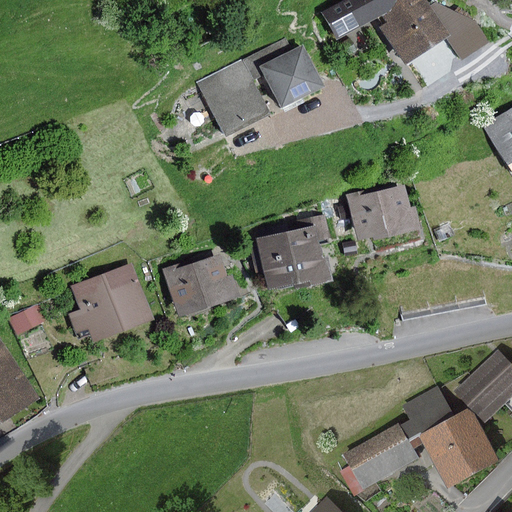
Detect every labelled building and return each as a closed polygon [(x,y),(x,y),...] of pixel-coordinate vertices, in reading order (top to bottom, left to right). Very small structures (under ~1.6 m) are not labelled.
[(340,0),(317,13),(331,39),(377,13),(400,0),(340,0)] [(400,0),(377,13),(383,23),(376,27),(400,65),(443,38),(444,37),(426,8),(420,0),(400,0)] [(433,3),(426,8),(444,37),(443,38),(458,61),(487,42),(473,21),(433,3)] [(284,40),(194,83),(220,137),(266,115),(249,79),(258,75),(274,108),(318,87),(298,46),(289,51),(284,40)] [(511,106),(480,126),(503,165),(511,159),(511,106)] [(364,191),(343,196),(353,241),(366,238),(367,241),(417,230),(412,205),(407,206),(402,185),(364,194),(364,191)] [(295,230),(251,239),(262,291),(286,287),(287,291),(326,283),(321,255),(316,256),(314,242),(328,239),(323,216),(293,222),(295,230)] [(176,264),(158,270),(173,317),(235,297),(228,275),(223,277),(216,255),(177,268),(176,264)] [(127,265),(67,286),(76,310),(66,314),(73,333),(83,329),(88,343),(148,321),(127,265)] [(478,268),(394,284),(400,316),(484,299),(478,268)] [(299,298),(275,312),(282,325),(306,311),(299,298)] [(36,306),(7,319),(15,336),(43,322),(36,306)] [(0,340),(0,422),(36,400),(0,340)] [(511,397),(511,370),(511,369),(511,366),(498,351),(453,392),(483,424),(511,397)] [(82,370),(87,387),(118,377),(113,360),(82,370)] [(399,406),(407,421),(421,446),(445,491),(471,477),(497,463),(471,414),(465,409),(453,416),(437,387),(399,406)] [(407,421),(398,426),(412,450),(421,446),(407,421)] [(398,426),(396,424),(342,456),(348,467),(338,473),(352,497),(417,459),(412,450),(398,426)] [(338,511),(323,496),(306,511),(338,511)]
